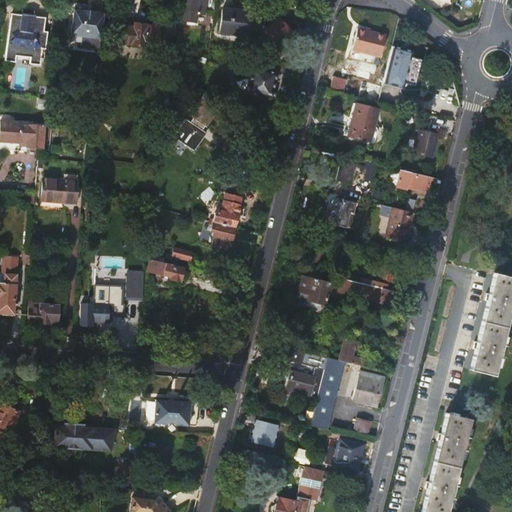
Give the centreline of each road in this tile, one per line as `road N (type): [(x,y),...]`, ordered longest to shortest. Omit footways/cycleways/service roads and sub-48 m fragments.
road 1 (residential): [(372,511),(479,80)]
road 2 (residential): [(239,370),(331,0)]
road 3 (residential): [(239,370),(0,351)]
road 4 (residential): [(203,511),(239,370)]
